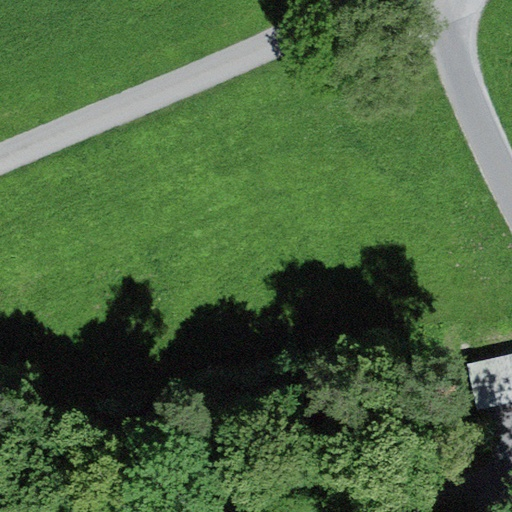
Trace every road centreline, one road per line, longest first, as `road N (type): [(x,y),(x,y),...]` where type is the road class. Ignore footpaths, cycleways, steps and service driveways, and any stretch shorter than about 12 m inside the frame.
road 1 (residential): [(0,160),(384,0)]
road 2 (track): [(433,0),(511,178)]
